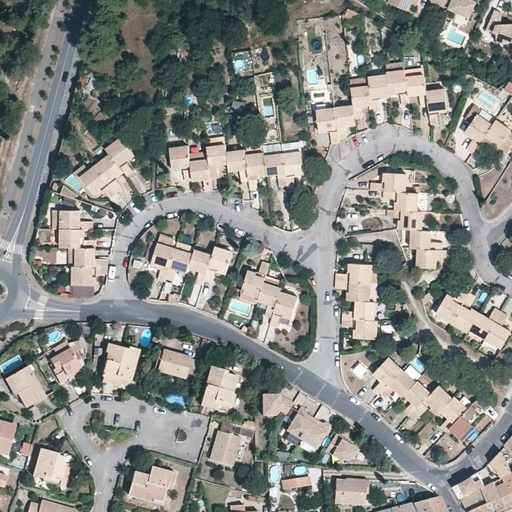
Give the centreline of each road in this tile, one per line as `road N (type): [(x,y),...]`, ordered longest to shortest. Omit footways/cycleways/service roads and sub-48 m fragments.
road 1 (residential): [(324,257),(329,187),(369,152),(394,146),(424,151),(461,178),(478,250)]
road 2 (residential): [(115,313),(123,246),(165,210),(204,208),(293,252),(324,257)]
road 3 (tertiary): [(0,274),(81,0)]
road 4 (residential): [(108,470),(79,434),(76,416),(98,403),(140,410),(157,422),(154,436),(113,461)]
road 5 (residential): [(115,313),(207,327),(312,387)]
road 6 (residential): [(312,387),(437,480)]
road 7 (residential): [(312,387),(324,355),(324,257)]
